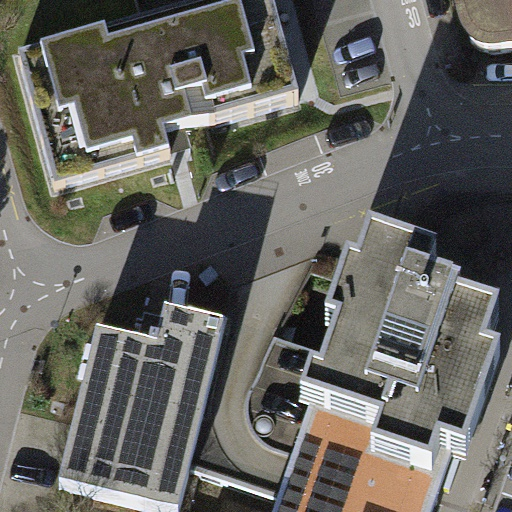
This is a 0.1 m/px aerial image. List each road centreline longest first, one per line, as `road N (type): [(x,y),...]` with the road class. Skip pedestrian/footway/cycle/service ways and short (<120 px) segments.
road 1 (residential): [(25,300),(439,143)]
road 2 (residential): [(439,143),(399,0)]
